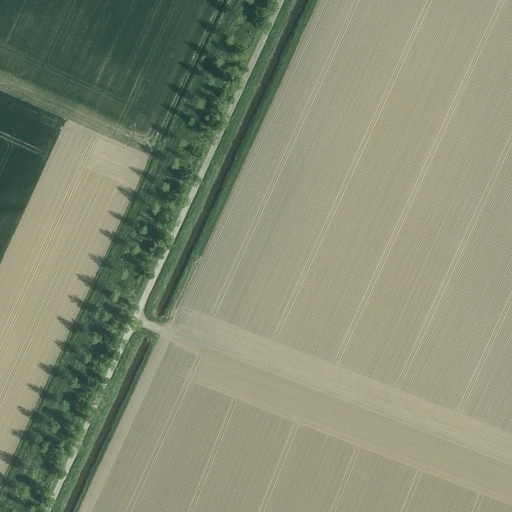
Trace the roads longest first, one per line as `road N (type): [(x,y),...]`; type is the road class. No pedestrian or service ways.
road 1 (unclassified): [(44,511),(280,0)]
road 2 (track): [(235,0),(0,498)]
